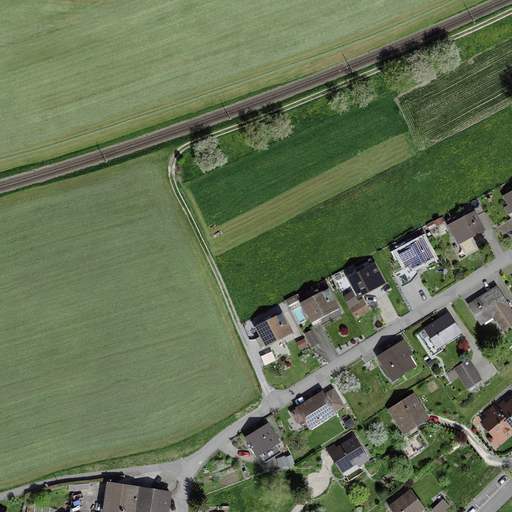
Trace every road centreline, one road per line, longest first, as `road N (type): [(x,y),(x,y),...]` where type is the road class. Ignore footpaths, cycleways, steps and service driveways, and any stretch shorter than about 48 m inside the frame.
road 1 (track): [(511,10),(177,152),(175,189),(237,323)]
road 2 (residential): [(187,469),(226,433),(511,255)]
